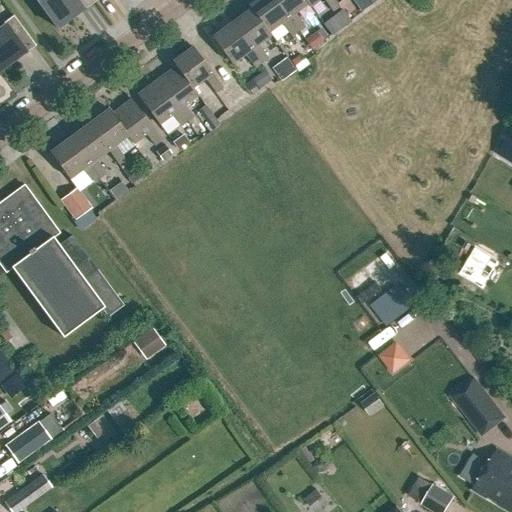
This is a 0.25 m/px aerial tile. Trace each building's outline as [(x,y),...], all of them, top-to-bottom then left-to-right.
[(93,2),(91,0),(39,0),(37,2),(56,29),(93,2)] [(291,39),(298,34),(272,0),(256,0),(248,7),(250,9),(268,33),(280,24),(291,39)] [(293,14),(305,5),(301,0),(272,0),(298,34),(304,29),(293,14)] [(322,0),(332,12),(339,7),(334,0),(301,0),(305,5),(307,8),(317,0),(322,0)] [(352,0),(361,11),(376,0),(352,0)] [(270,36),(268,33),(250,9),(231,23),(261,65),(268,60),(257,45),(270,36)] [(324,20),(331,34),(352,23),(345,9),(324,20)] [(3,26),(0,28),(0,70),(35,44),(13,16),(2,24),(3,26)] [(254,70),(261,65),(231,23),(211,38),(231,65),(244,56),(254,70)] [(322,40),(327,37),(321,28),(316,32),(322,40)] [(323,41),(322,40),(316,32),(305,41),(312,50),(323,41)] [(171,62),(175,68),(191,89),(203,79),(214,94),(221,89),(217,83),(191,48),(171,62)] [(291,63),(298,73),(308,65),(301,56),(291,63)] [(274,73),(281,82),(295,72),(288,63),(274,73)] [(175,68),(155,82),(186,124),(193,118),(185,107),(198,98),(175,68)] [(180,128),(186,124),(155,82),(136,97),(158,127),(172,117),(180,128)] [(132,99),(113,114),(112,115),(128,137),(134,145),(147,136),(155,147),(163,141),(132,99)] [(219,125),(204,106),(197,111),(211,130),(219,125)] [(116,146),(128,137),(112,115),(113,114),(109,109),(88,124),(108,152),(119,166),(127,161),(116,146)] [(96,161),(108,152),(88,124),(69,138),(100,180),(107,175),(96,161)] [(202,143),(208,138),(202,130),(196,135),(202,143)] [(94,185),(100,180),(69,138),(50,153),(70,180),(83,170),(94,185)] [(182,158),(191,151),(183,142),(175,148),(182,158)] [(161,161),(171,154),(165,145),(155,153),(161,161)] [(131,184),(139,178),(132,168),(124,174),(131,184)] [(117,203),(129,194),(123,185),(111,194),(117,203)] [(59,233),(23,186),(0,203),(0,264),(5,272),(11,268),(63,337),(102,308),(108,316),(122,306),(88,260),(71,237),(58,247),(51,239),(59,233)] [(91,208),(77,188),(60,201),(74,220),(91,208)] [(493,283),(501,269),(484,258),(475,272),(493,283)] [(403,283),(390,293),(380,280),(361,294),(387,327),(419,303),(403,283)] [(0,335),(8,346),(15,341),(0,321),(0,335)] [(350,325),(330,340),(353,373),(354,372),(360,381),(379,367),(373,358),(375,357),(362,339),(360,340),(350,325)] [(153,328),(134,342),(146,359),(165,345),(153,328)] [(429,333),(408,344),(412,351),(433,340),(429,333)] [(18,359),(24,354),(15,341),(8,346),(18,359)] [(409,360),(397,344),(381,356),(393,372),(409,360)] [(0,381),(15,371),(0,349),(0,381)] [(0,386),(9,399),(26,387),(16,373),(0,384),(0,386)] [(473,377),(450,395),(466,416),(489,397),(473,377)] [(370,416),(384,406),(375,393),(360,403),(363,407),(368,414),(370,416)] [(122,431),(135,422),(117,398),(104,408),(122,431)] [(0,406),(0,407),(5,415),(12,411),(6,402),(0,406)] [(0,428),(10,422),(5,415),(0,407),(0,428)] [(37,422),(5,446),(17,463),(50,439),(62,430),(50,414),(38,423),(37,422)] [(105,440),(115,433),(102,415),(92,422),(101,435),(105,440)] [(96,439),(101,435),(92,422),(86,426),(96,439)] [(511,511),(511,459),(497,450),(474,490),(511,511)] [(319,472),(325,471),(327,465),(324,460),(317,461),(315,467),(319,472)] [(4,502),(11,511),(19,511),(52,488),(42,474),(4,502)] [(445,511),(454,497),(433,485),(422,504),(434,511),(445,511)] [(311,510),(325,500),(316,488),(302,498),(311,510)]
